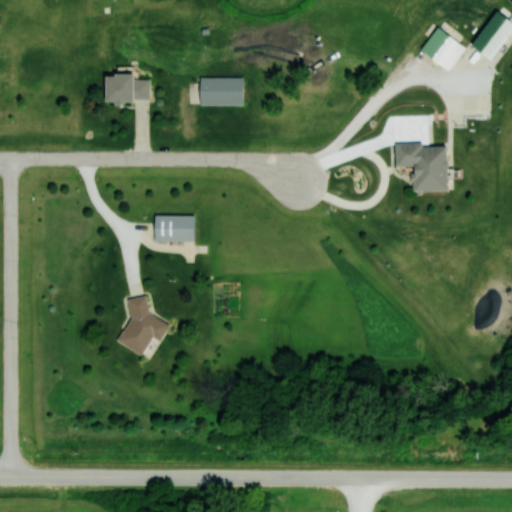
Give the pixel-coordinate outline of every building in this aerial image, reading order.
[(417,48),(436,65),(455,44),(436,27),(417,48)] [(98,76),(98,102),(147,102),(147,76),(98,76)] [(442,190),(442,144),(390,145),(391,167),(408,167),(408,191),(442,190)] [(150,241),(193,241),(193,216),(150,216),(150,241)] [(124,298),(126,316),(114,340),(138,353),(145,339),(158,337),(165,323),(145,313),(143,296),(124,298)]
